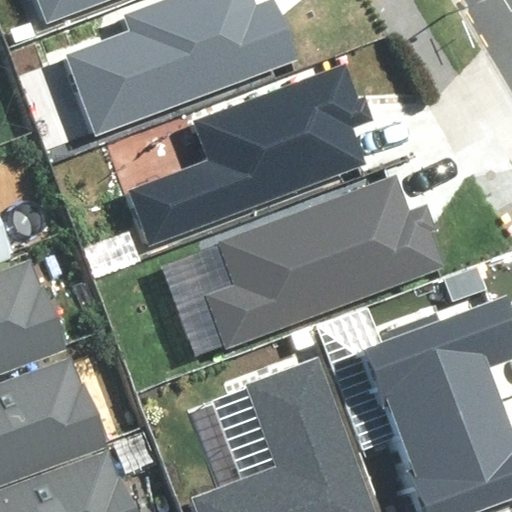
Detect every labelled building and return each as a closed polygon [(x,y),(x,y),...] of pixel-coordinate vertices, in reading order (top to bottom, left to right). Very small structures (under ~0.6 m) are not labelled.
[(31,0),(38,18),(86,0),(31,0)] [(64,51),(91,126),(290,54),(270,0),(249,0),(248,1),(247,0),(134,0),(120,5),(128,27),(64,51)] [(128,175),(149,232),(359,157),(344,116),(360,111),(340,57),(199,108),(212,145),(128,175)] [(202,292),(218,338),(439,261),(416,196),(399,202),(388,173),(218,232),(235,280),(202,292)] [(0,356),(55,338),(27,255),(0,263),(0,356)] [(386,435),(486,400),(473,365),(504,354),(484,298),(342,347),(360,399),(371,395),(386,435)] [(185,490),(192,511),(370,511),(316,356),(241,382),(269,461),(185,490)] [(0,473),(92,442),(63,358),(0,380),(0,473)] [(511,431),(499,436),(486,400),(386,435),(400,476),(389,480),(400,511),(461,511),(511,494),(511,431)] [(0,511),(120,511),(98,448),(0,482),(0,511)]
